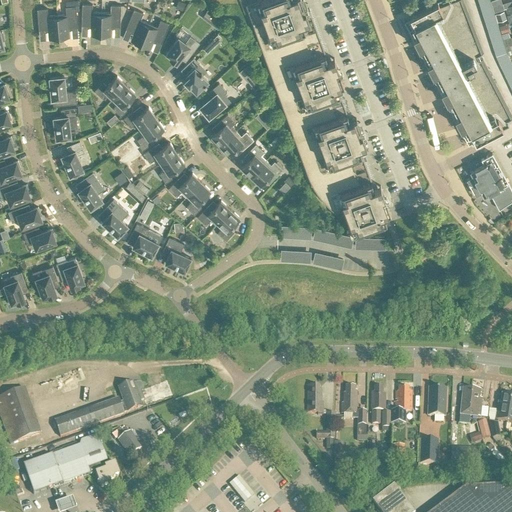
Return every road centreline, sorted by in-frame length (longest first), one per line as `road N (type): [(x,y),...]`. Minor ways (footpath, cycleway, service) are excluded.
road 1 (residential): [(21,63),(103,53),(151,73),(196,148),(254,209),(254,241)]
road 2 (tertiary): [(511,263),(433,173),(374,0)]
road 3 (tertiary): [(247,388),(303,353),(511,363)]
road 4 (residential): [(21,63),(44,186),(69,225),(116,268)]
road 5 (tertiary): [(247,388),(116,511)]
road 6 (residential): [(338,511),(247,388)]
road 7 (residential): [(0,321),(82,304),(116,268)]
road 8 (residential): [(254,241),(379,255)]
